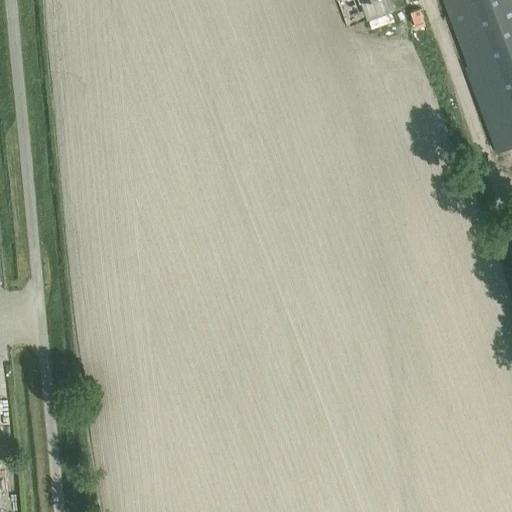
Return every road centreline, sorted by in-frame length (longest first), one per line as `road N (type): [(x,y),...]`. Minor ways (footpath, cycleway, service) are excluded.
road 1 (unclassified): [(57,511),(9,0)]
road 2 (unclassified): [(511,226),(428,0)]
